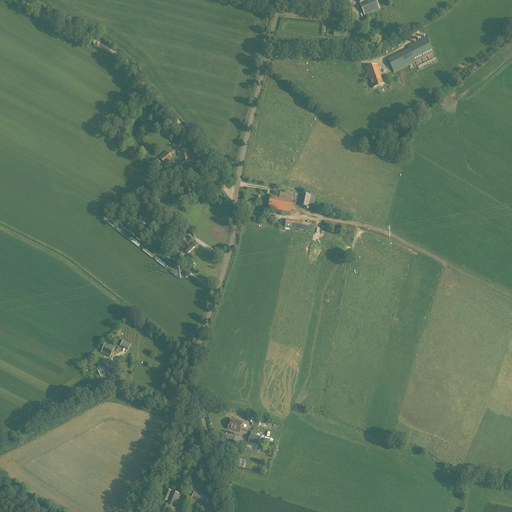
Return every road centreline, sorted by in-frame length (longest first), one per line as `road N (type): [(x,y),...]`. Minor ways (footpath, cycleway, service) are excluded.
road 1 (unclassified): [(137,511),(219,289),(279,0)]
road 2 (track): [(237,183),(296,193),(294,212),(368,226),(511,297)]
road 3 (track): [(235,198),(123,60),(22,0)]
road 4 (track): [(181,392),(198,404),(228,511)]
